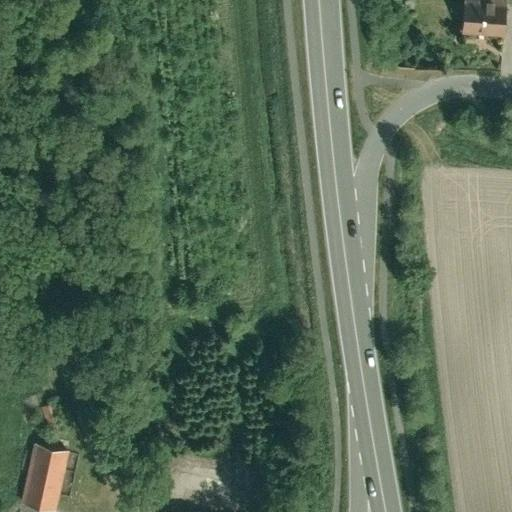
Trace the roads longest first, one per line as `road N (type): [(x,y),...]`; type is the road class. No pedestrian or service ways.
road 1 (primary): [(350,284),(365,168),(381,128),(431,92),(505,88)]
road 2 (primary): [(326,0),(350,284)]
road 3 (primary): [(350,284),(373,418)]
